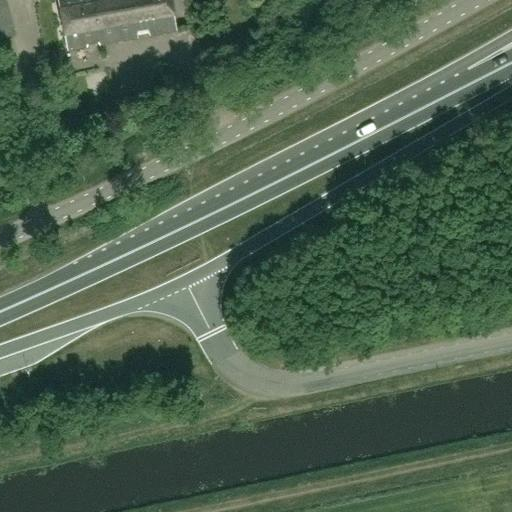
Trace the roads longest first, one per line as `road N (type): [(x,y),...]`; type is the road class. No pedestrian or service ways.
road 1 (unclassified): [(0,242),(280,107),(474,0)]
road 2 (trunk): [(0,315),(416,113)]
road 3 (unclassified): [(189,284),(228,356),(268,383),(309,383),(511,339)]
road 4 (trunk): [(189,284),(511,93)]
road 5 (trunk): [(0,354),(189,284)]
road 6 (trunk): [(511,39),(416,113)]
